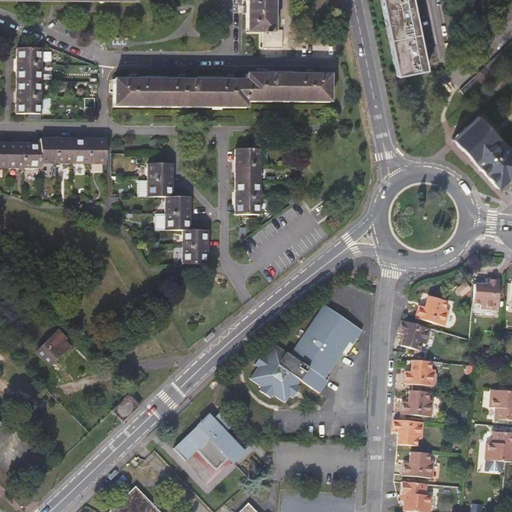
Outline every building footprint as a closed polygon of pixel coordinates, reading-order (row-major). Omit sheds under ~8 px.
[(277,0),(250,0),(250,29),(269,29),(269,47),(288,47),(288,29),(277,29),(277,0)] [(426,70),(422,53),(421,46),(414,13),(412,6),(411,0),(381,0),(396,76),(426,70)] [(511,41),(460,90),(469,100),(511,59),(511,41)] [(21,48),(21,64),(21,80),(20,114),(45,114),(45,49),(21,48)] [(250,80),(117,79),(117,106),(250,108),(250,101),(333,101),(334,74),(250,74),(250,80)] [(455,142),(469,157),(511,117),(511,110),(492,130),(480,118),(478,114),(451,138),(455,142)] [(511,117),(469,157),(496,187),(506,178),(511,178),(511,117)] [(44,144),(11,144),(0,143),(0,167),(44,168),(44,163),(109,163),(110,140),(45,139),(44,144)] [(240,149),(240,198),(239,214),(251,214),(263,214),(264,149),(240,149)] [(186,230),(186,246),(186,263),(209,263),(210,246),(210,230),(193,230),(193,196),(176,196),(176,163),(151,163),(151,178),(151,196),(169,196),(169,210),(169,212),(169,229),(186,230)] [(485,285),(473,284),(471,303),(480,304),(479,307),(496,309),(499,280),(485,278),(485,285)] [(417,306),(413,318),(442,326),(446,310),(443,309),(444,303),(426,297),(422,308),(417,306)] [(322,306),(288,357),(272,347),(263,359),(260,357),(253,367),(256,368),(248,381),(261,389),(259,392),(269,398),(271,396),(283,404),(288,397),(291,399),(298,388),(295,386),(298,381),(317,394),(325,381),(322,379),(346,344),(349,346),(359,331),(322,306)] [(424,345),(429,329),(400,320),(397,332),(402,334),(401,340),(400,345),(419,351),(420,344),(424,345)] [(37,353),(49,365),(58,358),(69,347),(63,341),(65,339),(59,332),(37,353)] [(428,369),(429,362),(410,360),(409,371),(404,371),(403,383),(432,386),(433,369),(428,369)] [(511,391),(490,389),(489,407),(494,407),(494,419),(511,420),(511,391)] [(425,400),(426,392),(407,390),(406,402),(399,401),(399,414),(428,416),(430,401),(425,400)] [(131,414),(140,405),(133,397),(129,394),(112,410),(123,421),(131,414)] [(232,426),(220,413),(213,419),(209,415),(175,448),(187,462),(198,451),(209,462),(214,458),(220,464),(234,451),(232,449),(237,444),(243,450),(250,443),(239,433),(233,439),(226,432),(232,426)] [(421,438),(422,422),(392,420),(391,423),(391,433),(397,433),(396,444),(415,446),(416,438),(421,438)] [(511,445),(511,444),(511,434),(492,432),(491,443),(486,442),(484,461),(505,462),(510,462),(511,452),(511,445)] [(401,469),(400,482),(425,484),(430,484),(431,468),(427,467),(427,460),(408,458),(407,470),(401,469)] [(400,482),(399,493),(403,494),(403,501),(402,511),(411,511),(428,511),(429,496),(424,496),(425,484),(400,482)] [(256,511),(248,503),(238,511),(159,511),(135,487),(109,511),(256,511)]
